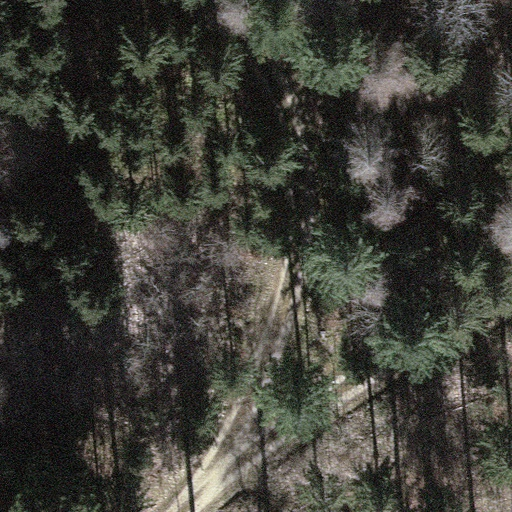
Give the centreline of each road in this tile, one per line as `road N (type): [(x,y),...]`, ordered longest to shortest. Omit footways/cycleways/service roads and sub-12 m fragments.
road 1 (track): [(282,30),(308,228),(217,475),(181,511)]
road 2 (track): [(217,475),(487,302),(511,294)]
road 3 (track): [(213,0),(511,126)]
